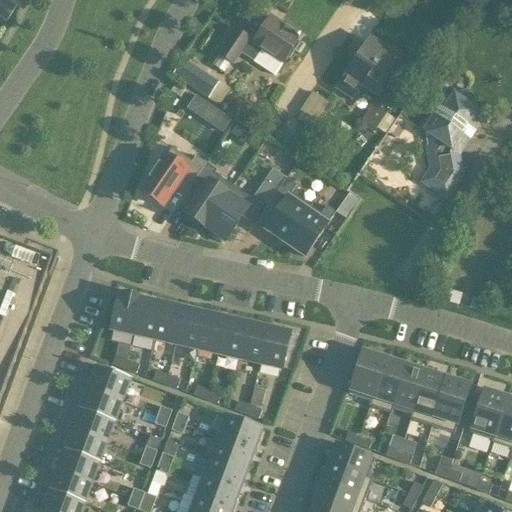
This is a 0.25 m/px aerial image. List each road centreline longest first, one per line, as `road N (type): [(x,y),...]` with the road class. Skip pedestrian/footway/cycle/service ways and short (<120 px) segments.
road 1 (residential): [(0,491),(94,237)]
road 2 (residential): [(94,237),(356,302)]
road 3 (residential): [(197,0),(147,90),(94,237)]
road 4 (residential): [(281,511),(356,302)]
road 5 (residential): [(356,302),(511,347)]
road 6 (residential): [(66,0),(0,113)]
